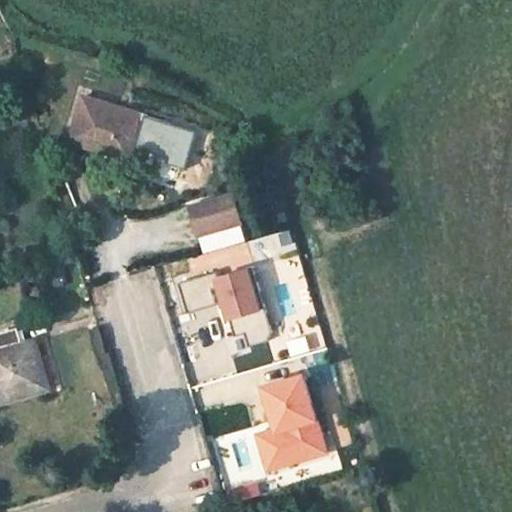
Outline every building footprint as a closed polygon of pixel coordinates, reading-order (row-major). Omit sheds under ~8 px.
[(146,115),(85,96),(72,140),(132,159),(146,115)] [(235,192),(192,205),(200,231),(243,219),(235,192)] [(184,284),(192,312),(227,302),(239,348),(276,338),(257,265),(184,284)] [(0,330),(0,389),(3,400),(49,386),(36,340),(24,343),(19,325),(0,330)] [(266,472),(332,457),(312,373),(266,384),(276,428),(257,432),(266,472)]
